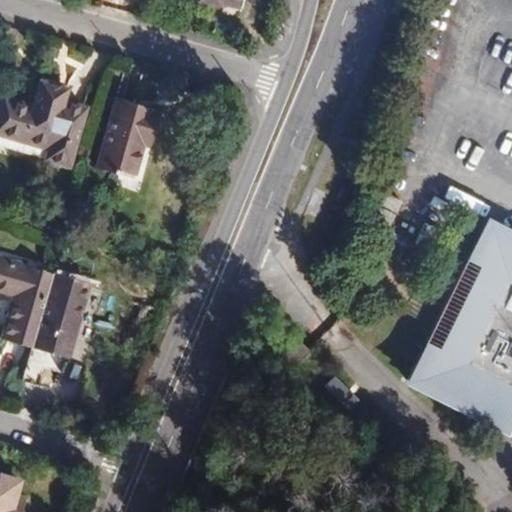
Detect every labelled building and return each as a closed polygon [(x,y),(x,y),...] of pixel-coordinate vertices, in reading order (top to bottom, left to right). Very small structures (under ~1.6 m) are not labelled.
[(61,102),(64,91),(37,84),(30,109),(3,101),(0,110),(0,135),(46,150),(43,159),(65,166),(83,109),(61,102)] [(116,98),(97,161),(133,171),(141,145),(148,147),(159,114),(151,112),(152,109),(116,98)] [(133,171),(97,161),(95,168),(116,175),(117,171),(132,175),(133,171)] [(511,214),(506,211),(418,379),(511,427),(511,214)] [(1,339),(30,348),(41,310),(52,274),(0,258),(0,291),(14,296),(1,339)] [(77,320),(79,321),(89,286),(52,274),(41,310),(77,320)] [(30,348),(19,386),(51,396),(66,345),(69,346),(77,320),(41,310),(30,348)] [(286,334),(276,344),(288,356),(281,362),(295,377),(312,360),(286,334)] [(18,482),(0,476),(0,511),(19,511),(10,509),(18,482)]
